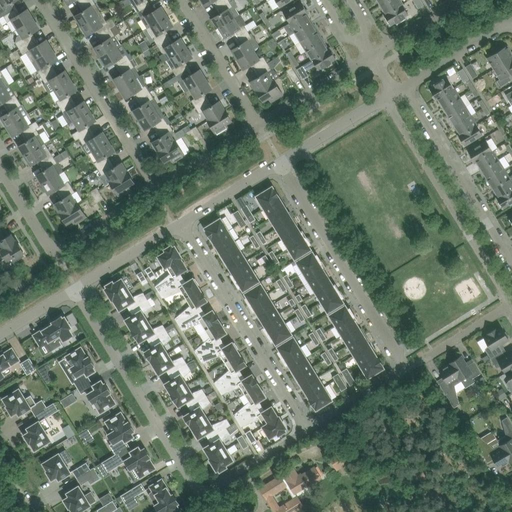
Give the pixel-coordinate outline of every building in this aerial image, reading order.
[(4,16),(14,9),(11,4),(16,0),(0,0),(2,4),(0,5),(0,18),(4,16)] [(96,4),(93,0),(87,0),(81,4),(84,10),(75,16),(81,25),(97,16),(91,7),(96,4)] [(144,0),(129,0),(133,6),(137,13),(148,6),(144,0)] [(239,15),(235,8),(238,7),(233,0),(228,0),(229,0),(228,0),(218,7),(222,13),(213,18),(218,28),(239,15)] [(384,15),(402,4),(399,0),(388,0),(379,6),(381,9),(382,8),(386,14),(384,15)] [(424,5),(420,0),(412,0),(418,8),(424,5)] [(301,3),(293,8),(284,13),(289,23),(307,12),(301,3)] [(408,14),(402,4),(384,15),(390,25),(396,21),(397,23),(405,18),(404,16),(408,14)] [(148,6),(137,13),(141,19),(147,28),(167,16),(161,7),(152,12),(148,6)] [(18,15),(14,9),(4,16),(7,22),(12,19),(18,28),(33,19),(27,9),(18,15)] [(308,13),(307,12),(289,23),(295,32),(312,22),(310,18),(309,19),(306,14),(308,13)] [(274,24),(282,19),(279,13),(271,18),(274,24)] [(82,26),(80,27),(84,33),(85,32),(87,35),(96,29),(100,35),(116,25),(112,19),(107,22),(106,23),(104,21),(105,20),(102,16),(101,16),(100,14),(97,16),(81,25),(82,26)] [(248,31),(244,25),(246,24),(240,14),(239,15),(218,28),(224,37),(233,32),(237,38),(248,31)] [(173,26),(167,16),(147,28),(157,44),(167,38),(164,31),(173,26)] [(39,29),(33,19),(18,28),(21,34),(17,37),(15,42),(19,49),(33,40),(30,34),(39,29)] [(314,25),(312,22),(295,32),(301,41),(317,31),(313,26),(314,25)] [(104,42),(95,47),(101,57),(116,47),(121,45),(115,36),(120,32),(116,25),(100,35),(104,42)] [(251,33),(250,34),(248,31),(237,38),(241,44),(232,50),(238,59),(253,50),(259,46),(251,33)] [(321,37),(317,31),(301,41),(306,51),(324,40),(322,37),(321,37)] [(186,48),(180,38),(171,44),(167,38),(157,44),(162,53),(164,53),(166,53),(168,52),(171,57),(186,48)] [(37,46),(33,40),(19,49),(23,55),(26,53),(32,62),(52,50),(46,40),(37,46)] [(138,44),(143,52),(149,48),(144,40),(138,44)] [(326,43),(324,40),(306,51),(312,60),(330,49),(330,48),(328,49),(325,44),(326,43)] [(495,69),(511,57),(511,54),(507,46),(488,58),(495,69)] [(130,60),(126,54),(122,56),(116,47),(101,57),(101,58),(99,59),(103,65),(105,64),(107,66),(116,61),(119,67),(130,60)] [(183,63),(192,57),(191,56),(192,55),(189,49),(187,50),(186,48),(171,57),(166,60),(172,69),(176,76),(187,69),(183,63)] [(336,58),(330,49),(312,60),(318,69),(322,67),(323,68),(331,64),(330,62),(336,58)] [(58,59),(52,50),(36,59),(32,62),(37,71),(41,77),(52,71),(49,65),(58,59)] [(259,59),(253,50),(238,59),(244,69),(253,63),(257,70),(267,63),(263,56),(259,59)] [(511,57),(495,69),(501,79),(497,81),(501,87),(511,79),(508,75),(511,72),(511,57)] [(135,79),(130,70),(134,67),(130,60),(119,67),(123,73),(114,79),(120,88),(135,79)] [(274,80),(279,77),(277,72),(274,70),(271,70),(267,63),(257,70),(260,76),(251,81),(252,83),(250,84),(254,90),(256,89),(257,91),(274,81),(274,80)] [(478,75),(471,63),(465,67),(473,78),(478,75)] [(309,76),(302,66),(297,69),(303,79),(309,76)] [(299,78),(292,67),(286,71),(293,82),(299,78)] [(457,72),(462,80),(463,82),(465,81),(469,78),(463,68),(457,72)] [(190,89),(205,79),(200,70),(191,75),(187,69),(176,76),(178,80),(180,82),(179,83),(185,92),(190,89)] [(0,90),(5,88),(9,85),(0,71),(0,70),(0,90)] [(56,76),(52,71),(41,77),(45,84),(50,81),(55,90),(71,80),(65,71),(56,76)] [(143,74),(140,76),(135,79),(120,88),(126,98),(135,92),(139,98),(150,92),(146,85),(143,74)] [(178,80),(176,76),(162,84),(164,88),(178,80)] [(436,99),(454,88),(448,78),(444,81),(443,79),(435,84),(436,86),(430,89),(436,99)] [(475,88),(469,78),(465,81),(471,90),(475,88)] [(211,89),(205,79),(190,89),(196,98),(191,100),(195,107),(206,101),(202,94),(211,89)] [(67,96),(76,90),(71,80),(55,90),(61,99),(57,102),(60,108),(71,101),(67,96)] [(282,95),(277,86),(274,81),(257,91),(263,101),(268,97),(271,102),(282,95)] [(7,106),(18,100),(15,94),(10,97),(5,88),(0,90),(0,104),(4,101),(7,106)] [(442,108),(460,97),(454,88),(436,99),(438,98),(441,104),(440,104),(442,108)] [(139,120),(159,108),(150,92),(139,98),(143,105),(134,110),(135,112),(133,113),(137,119),(138,118),(139,120)] [(449,116),(465,106),(460,97),(442,108),(444,111),(445,110),(449,116)] [(478,102),(482,109),(486,106),(482,99),(478,102)] [(7,126),(23,117),(17,108),(22,105),(18,100),(7,106),(10,111),(1,117),(2,118),(1,119),(4,125),(6,124),(7,126)] [(74,120),(89,111),(84,101),(75,107),(71,101),(60,108),(64,114),(63,115),(68,124),(74,120)] [(210,107),(206,101),(195,107),(199,114),(204,111),(209,120),(208,121),(225,110),(219,101),(210,107)] [(454,126),(471,116),(465,106),(449,116),(453,122),(452,123),(454,126)] [(158,130),(169,123),(171,122),(167,116),(165,117),(159,108),(139,120),(140,121),(138,122),(142,128),(144,127),(145,129),(154,124),(158,130)] [(228,128),(226,124),(231,120),(225,110),(208,121),(217,135),(228,128)] [(95,121),(89,111),(74,120),(80,129),(72,134),(76,141),(79,139),(90,132),(86,126),(95,121)] [(459,136),(477,125),(471,116),(454,126),(456,129),(457,129),(460,134),(458,135),(459,136)] [(25,135),(36,129),(39,126),(36,121),(28,126),(23,117),(7,126),(13,136),(22,130),(25,135)] [(158,152),(176,141),(175,141),(178,139),(175,134),(169,123),(158,130),(162,136),(153,142),(154,143),(152,144),(156,150),(158,149),(159,151),(158,151),(158,152)] [(185,133),(191,129),(188,125),(175,134),(178,139),(186,134),(185,133)] [(482,134),(477,125),(459,136),(464,145),(482,134)] [(196,126),(191,129),(198,141),(203,137),(196,126)] [(25,155),(45,143),(36,129),(25,135),(28,140),(19,146),(25,155)] [(198,141),(191,129),(185,133),(186,134),(192,144),(198,141)] [(93,138),(90,132),(79,139),(83,145),(87,142),(93,151),(108,142),(102,132),(93,138)] [(184,154),(179,146),(176,141),(158,152),(164,161),(170,158),(173,162),(184,155),(184,154)] [(475,161),(492,151),(486,141),(469,152),(475,161)] [(114,151),(108,142),(93,151),(99,160),(94,163),(98,169),(109,163),(105,157),(114,151)] [(43,164),(54,158),(49,149),(44,152),(40,146),(25,155),(26,157),(24,158),(28,164),(30,163),(31,165),(40,159),(43,164)] [(481,170),(498,160),(492,151),(475,161),(475,162),(477,161),(480,166),(479,167),(481,170)] [(59,164),(57,163),(54,158),(43,164),(46,169),(37,175),(43,184),(58,175),(58,174),(63,172),(62,169),(62,167),(61,165),(59,164)] [(488,179),(504,169),(498,160),(481,170),(483,174),(484,173),(488,179)] [(112,168),(109,163),(98,169),(102,176),(106,173),(112,182),(110,182),(110,183),(128,172),(127,172),(121,163),(112,168)] [(492,189),(509,178),(504,169),(488,179),(491,185),(490,185),(492,189)] [(131,190),(128,185),(134,182),(128,172),(110,183),(119,197),(131,190)] [(64,184),(58,175),(43,184),(49,194),(58,188),(61,193),(72,187),(68,181),(64,184)] [(497,198),(511,189),(511,182),(509,178),(492,189),(494,192),(495,191),(499,197),(497,198)] [(72,194),(75,192),(72,187),(61,193),(64,198),(55,204),(61,213),(60,213),(77,203),(72,194)] [(97,187),(92,191),(98,202),(104,199),(97,187)] [(264,208),(280,199),(279,197),(274,188),(273,189),(272,187),(257,196),(264,208)] [(511,189),(497,198),(503,208),(510,203),(511,204),(511,203),(511,189)] [(92,191),(86,194),(93,205),(98,202),(92,191)] [(286,209),(280,199),(264,208),(271,218),(286,209)] [(86,217),(81,208),(77,203),(60,213),(66,223),(72,220),(75,224),(86,217)] [(247,205),(241,208),(248,219),(253,215),(247,205)] [(277,228),(293,218),(290,212),(288,213),(286,209),(271,218),(277,228)] [(245,221),(238,210),(233,214),(239,224),(245,221)] [(212,239),(213,240),(228,231),(220,218),(205,228),(206,230),(211,239),(212,239)] [(283,238),(298,229),(296,225),(297,224),(293,218),(277,228),(283,238)] [(289,248),(306,238),(302,232),(301,233),(298,229),(283,238),(289,248)] [(219,250),(234,241),(228,231),(213,240),(219,250)] [(23,251),(17,241),(15,242),(12,238),(11,238),(10,237),(6,239),(6,238),(5,238),(1,232),(0,232),(0,252),(4,259),(5,258),(7,260),(12,256),(15,261),(24,256),(21,252),(23,251)] [(309,243),(306,238),(289,248),(295,258),(310,249),(308,244),(309,243)] [(240,251),(234,241),(219,250),(221,254),(220,255),(223,261),(240,251)] [(158,256),(165,267),(181,257),(175,246),(172,248),(171,246),(165,249),(166,252),(158,256)] [(246,261),(240,251),(223,261),(227,267),(228,266),(231,270),(246,261)] [(315,257),(312,252),(297,262),(303,272),(320,261),(317,256),(315,257)] [(180,258),(181,257),(165,267),(166,266),(170,273),(155,286),(159,292),(183,278),(180,273),(186,268),(180,258)] [(252,270),(246,261),(231,270),(233,274),(232,275),(235,281),(252,270)] [(324,267),(320,261),(303,272),(309,282),(325,272),(322,268),(324,267)] [(150,266),(145,269),(151,280),(156,277),(150,266)] [(259,281),(252,270),(235,281),(239,287),(240,286),(243,290),(259,281)] [(148,282),(142,271),(137,274),(143,285),(148,282)] [(315,292),(331,282),(325,272),(309,282),(315,292)] [(159,292),(163,299),(181,291),(185,298),(199,289),(197,285),(198,284),(195,279),(193,280),(193,279),(186,283),(183,278),(159,292)] [(128,289),(121,279),(114,284),(112,282),(106,286),(107,288),(105,289),(112,299),(128,289)] [(322,301),(338,291),(335,285),(333,286),(331,282),(315,292),(322,301)] [(246,299),(250,305),(267,294),(261,284),(245,293),(248,298),(246,299)] [(147,299),(143,292),(132,297),(128,289),(112,299),(112,300),(113,299),(120,309),(126,305),(129,310),(147,299)] [(201,293),(199,289),(185,298),(190,305),(175,318),(179,324),(202,310),(199,305),(207,300),(202,292),(201,293)] [(342,297),(338,291),(322,301),(328,312),(343,302),(340,298),(342,297)] [(273,304),(267,294),(250,305),(254,310),(255,309),(258,313),(273,304)] [(132,331),(148,321),(143,314),(152,306),(147,299),(129,310),(133,316),(126,320),(132,330),(132,331)] [(279,314),(273,304),(258,313),(264,323),(279,314)] [(336,325),(353,315),(349,309),(348,310),(345,305),(330,315),(336,325)] [(206,315),(202,310),(179,324),(182,331),(201,323),(205,330),(220,321),(215,314),(212,311),(206,315)] [(285,324),(279,314),(264,323),(266,327),(265,328),(268,334),(285,324)] [(342,335),(357,326),(355,321),(356,321),(353,315),(336,325),(342,335)] [(69,329),(71,327),(65,317),(62,318),(61,316),(52,321),(54,324),(51,326),(50,325),(34,335),(41,346),(47,343),(51,350),(61,344),(62,345),(62,344),(60,341),(63,339),(64,340),(72,335),(69,329)] [(146,337),(149,342),(167,331),(163,324),(152,329),(148,321),(132,331),(136,339),(137,338),(140,341),(146,337)] [(220,321),(205,330),(210,337),(194,350),(198,356),(222,342),(219,337),(226,332),(219,322),(220,321)] [(291,334),(285,324),(268,334),(272,340),(273,339),(276,343),(291,334)] [(348,345),(365,335),(361,329),(360,330),(357,326),(342,335),(348,345)] [(489,334),(484,338),(477,342),(483,352),(485,350),(491,358),(502,351),(499,345),(509,339),(508,338),(509,337),(506,332),(505,333),(501,327),(496,330),(495,329),(488,333),(489,334)] [(167,353),(163,346),(171,338),(167,331),(149,342),(152,348),(145,352),(150,360),(152,363),(167,353)] [(369,341),(365,335),(348,345),(354,355),(370,345),(367,341),(369,341)] [(279,352),(283,358),(300,347),(293,337),(278,347),(281,351),(279,352)] [(225,347),(222,342),(198,356),(202,363),(220,355),(225,362),(239,354),(236,349),(238,349),(234,343),(233,344),(232,343),(225,347)] [(376,355),(370,345),(354,355),(360,365),(376,355)] [(306,357),(300,347),(283,358),(286,364),(288,363),(290,367),(306,357)] [(74,382),(78,388),(90,380),(87,375),(95,370),(92,366),(94,365),(89,357),(87,358),(81,348),(66,356),(73,367),(71,368),(76,376),(78,375),(80,378),(74,382)] [(19,360),(12,349),(0,355),(0,378),(4,376),(4,375),(10,372),(10,369),(8,366),(19,360)] [(511,353),(506,357),(502,351),(491,358),(496,367),(502,366),(506,373),(511,368),(511,353)] [(166,369),(169,374),(187,363),(182,356),(172,361),(167,353),(152,363),(155,367),(153,368),(157,373),(158,373),(159,374),(166,369)] [(239,369),(246,364),(241,356),(241,357),(239,354),(225,362),(229,370),(214,382),(218,389),(242,374),(239,369)] [(377,357),(376,355),(360,365),(368,377),(383,368),(382,366),(383,365),(377,357)] [(461,356),(459,357),(459,356),(454,359),(454,360),(450,363),(451,364),(462,381),(461,379),(467,375),(471,379),(480,373),(473,362),(467,365),(461,356)] [(312,367),(306,357),(290,367),(293,371),(291,372),(295,378),(312,367)] [(20,363),(27,374),(36,369),(29,358),(20,363)] [(191,370),(187,363),(169,374),(172,380),(165,384),(172,394),(171,395),(187,385),(182,378),(191,370)] [(451,364),(440,371),(445,379),(439,383),(454,407),(459,404),(455,385),(462,381),(451,364)] [(39,369),(47,383),(54,379),(47,365),(39,369)] [(318,377),(312,367),(295,378),(299,384),(300,383),(302,387),(318,377)] [(356,382),(349,372),(344,375),(350,385),(356,382)] [(245,379),(242,374),(218,389),(222,395),(240,387),(245,394),(259,385),(255,378),(254,378),(252,375),(245,379)] [(324,387),(318,377),(302,387),(309,396),(324,387)] [(347,387),(341,377),(335,380),(342,391),(347,387)] [(103,384),(101,381),(94,385),(90,380),(78,388),(81,394),(87,390),(89,393),(87,394),(93,403),(94,402),(100,412),(115,403),(109,393),(110,392),(105,383),(103,384)] [(206,395),(203,389),(191,393),(187,385),(171,395),(176,403),(176,402),(179,406),(185,401),(188,407),(206,395)] [(258,401),(265,397),(259,386),(259,385),(245,394),(249,402),(234,414),(238,421),(261,406),(258,401)] [(332,399),(324,387),(309,396),(310,398),(309,399),(314,407),(315,407),(316,409),(332,399)] [(30,408),(35,415),(47,407),(42,399),(36,403),(31,395),(25,398),(19,389),(3,398),(8,406),(7,407),(12,414),(17,411),(19,414),(30,408)] [(72,392),(60,400),(65,407),(77,400),(72,392)] [(207,418),(203,411),(211,404),(206,395),(188,407),(192,412),(184,416),(189,424),(190,424),(192,427),(207,418)] [(35,415),(39,421),(28,428),(30,432),(24,435),(29,443),(30,442),(35,449),(50,440),(45,431),(51,427),(45,418),(58,410),(54,403),(47,407),(35,415)] [(265,411),(261,406),(238,421),(241,427),(260,419),(264,426),(263,427),(279,417),(278,417),(271,407),(265,411)] [(109,445),(115,454),(129,446),(126,441),(133,436),(131,432),(134,430),(129,422),(127,423),(121,413),(106,422),(113,432),(108,435),(113,443),(109,445)] [(286,427),(279,417),(263,427),(270,437),(277,433),(279,435),(285,431),(284,429),(286,427)] [(511,424),(507,417),(502,420),(506,435),(498,440),(510,461),(510,462),(511,461),(511,424)] [(226,428),(231,425),(227,418),(211,425),(207,418),(192,427),(194,431),(193,432),(196,437),(198,437),(198,438),(205,433),(208,439),(226,428)] [(70,423),(62,428),(68,438),(76,434),(70,423)] [(85,445),(94,439),(87,428),(78,433),(85,445)] [(226,450),(222,442),(231,435),(229,433),(226,428),(208,439),(211,444),(205,448),(211,458),(210,459),(226,450)] [(257,440),(253,433),(250,430),(245,433),(247,437),(252,444),(257,440)] [(249,445),(244,438),(242,435),(237,438),(239,442),(244,449),(249,445)] [(510,461),(498,440),(496,437),(487,443),(478,435),(473,438),(488,462),(494,459),(499,467),(510,461)] [(132,451),(129,446),(115,454),(102,462),(108,472),(125,461),(130,469),(134,467),(140,477),(155,468),(148,458),(150,457),(145,448),(141,451),(138,447),(132,451)] [(233,460),(226,450),(210,459),(216,470),(219,469),(220,471),(226,467),(225,465),(233,460)] [(329,456),(336,467),(342,464),(335,453),(329,456)] [(70,472),(59,454),(43,463),(48,471),(47,471),(51,479),(57,476),(59,479),(70,472)] [(365,468),(373,471),(376,464),(368,461),(365,468)] [(73,471),(77,478),(90,469),(86,462),(73,471)] [(293,491),(294,491),(311,480),(312,481),(315,479),(315,478),(319,475),(314,466),(301,473),(299,473),(297,474),(294,471),(291,473),(290,471),(283,475),(284,476),(293,491)] [(94,467),(90,469),(77,478),(81,485),(88,481),(90,485),(100,479),(94,467)] [(290,511),(302,505),(294,491),(293,491),(284,476),(281,478),(280,476),(260,488),(268,500),(272,497),(270,495),(285,486),(292,497),(277,506),(274,501),(270,504),(275,511),(290,511)] [(166,511),(170,511),(178,507),(176,504),(178,503),(173,494),(171,495),(162,479),(150,486),(153,491),(150,493),(150,495),(156,505),(155,505),(159,511),(163,511),(166,510),(166,511)] [(123,499),(125,502),(145,490),(141,483),(121,495),(121,496),(117,498),(119,501),(123,499)] [(91,492),(84,496),(78,486),(67,493),(69,496),(64,500),(69,507),(70,507),(73,511),(78,511),(90,505),(90,504),(96,500),(91,492)] [(110,511),(117,508),(113,500),(97,510),(98,511),(110,511)]
